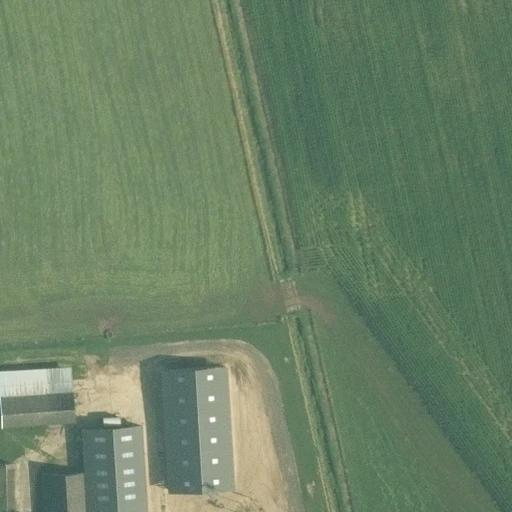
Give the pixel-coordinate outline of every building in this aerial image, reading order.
[(0,396),(72,392),(69,366),(0,370),(0,396)] [(0,427),(75,422),(72,392),(0,396),(0,427)] [(170,406),(176,511),(239,511),(232,402),(170,406)] [(144,511),(139,426),(82,430),(84,473),(40,476),(42,511),(144,511)] [(0,463),(0,511),(12,511),(12,463),(0,463)]
